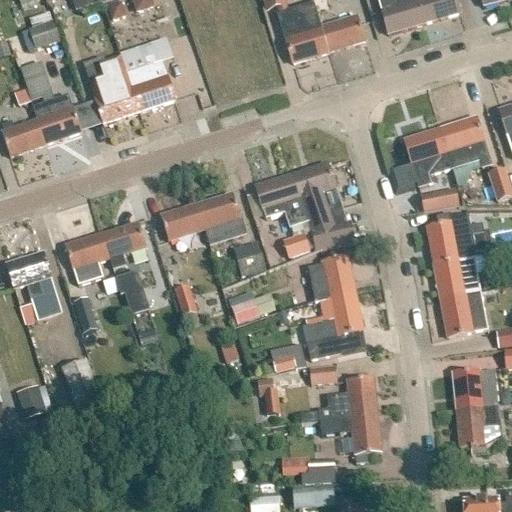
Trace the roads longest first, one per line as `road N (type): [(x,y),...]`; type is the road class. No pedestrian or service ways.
road 1 (residential): [(421,511),(413,391),(388,232),(348,99)]
road 2 (residential): [(0,207),(348,99)]
road 3 (residential): [(348,99),(511,48)]
